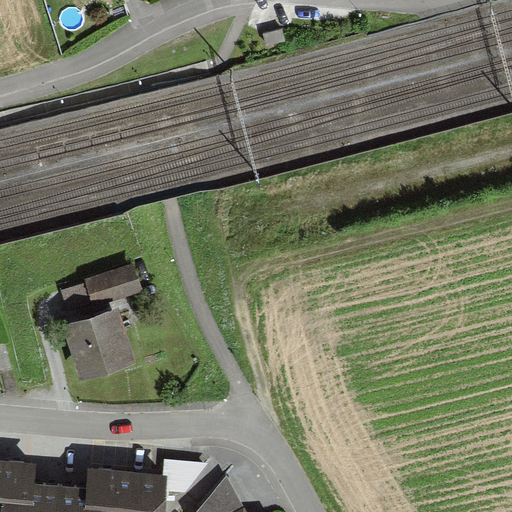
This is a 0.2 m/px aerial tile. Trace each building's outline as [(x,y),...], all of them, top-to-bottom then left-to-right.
[(278,25),(259,30),(263,42),(281,37),(278,25)] [(137,270),(126,239),(91,251),(101,277),(58,293),(79,348),(130,329),(112,280),(137,270)] [(63,511),(66,481),(45,479),(46,461),(0,457),(0,511),(63,511)] [(66,481),(63,511),(164,511),(167,474),(93,468),(92,483),(66,481)] [(196,511),(237,511),(246,508),(227,476),(196,511)]
